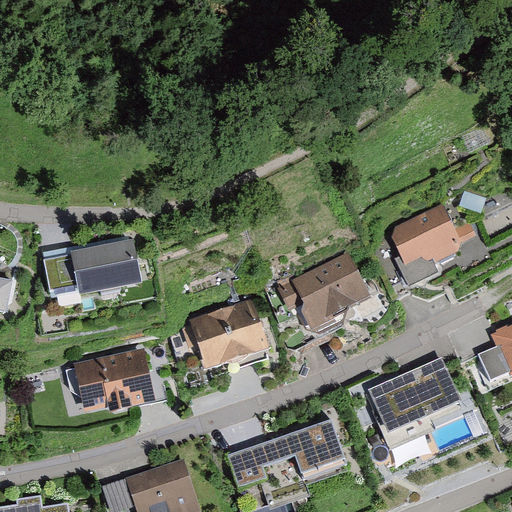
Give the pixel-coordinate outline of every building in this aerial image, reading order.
[(456,230),(444,205),(397,227),(393,239),(402,257),(396,260),(409,288),(440,273),(436,264),(460,252),(463,243),(456,230)] [(470,223),(456,230),(463,243),(477,237),(470,223)] [(134,240),(71,252),(72,255),(44,260),(50,293),(79,288),(80,295),(143,283),(134,240)] [(0,311),(8,313),(14,281),(0,277),(0,242),(0,243),(0,242),(0,311)] [(371,297),(349,253),(294,281),(294,282),(279,289),(290,311),(305,304),(302,311),(313,332),(334,321),(332,317),(371,297)] [(253,299),(190,321),(207,371),(270,349),(253,299)] [(511,327),(492,336),(496,347),(478,355),(490,383),(511,374),(511,377),(511,376),(511,327)] [(158,402),(145,347),(73,364),(85,414),(109,408),(110,413),(158,402)] [(443,359),(370,391),(389,435),(462,403),(443,359)] [(332,420),(227,455),(239,490),(300,470),(304,481),(348,466),(342,448),(357,443),(350,424),(335,429),(332,420)] [(150,471),(126,478),(126,480),(103,487),(111,511),(118,511),(136,506),(138,511),(201,511),(189,473),(154,484),(150,471)] [(18,505),(0,507),(0,511),(70,511),(70,504),(44,508),(42,496),(17,500),(18,505)]
